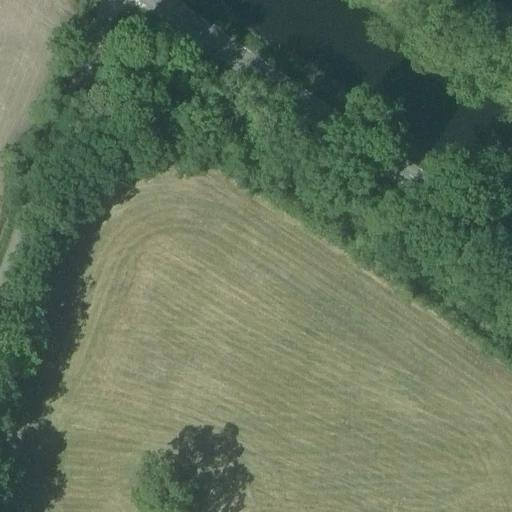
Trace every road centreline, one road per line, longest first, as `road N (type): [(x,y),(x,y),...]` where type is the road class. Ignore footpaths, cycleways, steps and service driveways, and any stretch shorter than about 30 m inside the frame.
road 1 (secondary): [(511,252),(151,0)]
road 2 (unclassified): [(0,273),(108,0)]
